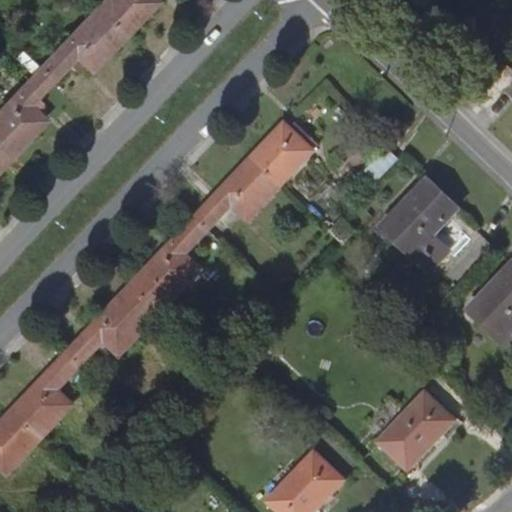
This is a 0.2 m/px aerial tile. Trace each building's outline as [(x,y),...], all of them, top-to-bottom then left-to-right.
[(154,0),(103,0),(100,4),(109,12),(127,29),(154,0)] [(109,12),(100,4),(41,66),(53,77),(76,53),(92,67),(127,29),(109,12)] [(53,77),(41,66),(0,110),(0,155),(5,160),(45,117),(30,102),(53,77)] [(288,122),(255,156),(283,182),(316,148),(288,122)] [(283,182),(255,156),(199,215),(212,227),(235,202),(251,216),(283,182)] [(431,175),(428,178),(385,224),(432,269),(453,247),(437,231),(459,208),(462,205),(431,175)] [(199,215),(135,283),(163,309),(203,267),(188,252),(212,227),(199,215)] [(333,228),(345,240),(358,227),(346,215),(333,228)] [(511,263),(472,306),(511,345),(511,263)] [(135,283),(70,352),(83,363),(107,337),(122,352),(163,309),(135,283)] [(414,339),(426,327),(413,315),(402,327),(414,339)] [(426,327),(414,339),(426,350),(438,338),(426,327)] [(247,348),(259,359),(271,346),(259,335),(247,348)] [(259,359),(247,348),(235,361),(247,372),(259,359)] [(15,410),(43,436),(74,403),(59,389),(83,363),(70,352),(15,410)] [(411,466),(458,417),(430,390),(383,438),(411,466)] [(15,410),(0,425),(0,459),(11,470),(43,436),(15,410)] [(286,511),(313,511),(347,478),(318,450),(272,498),(286,511)] [(105,495),(93,483),(81,495),(93,508),(105,495)]
